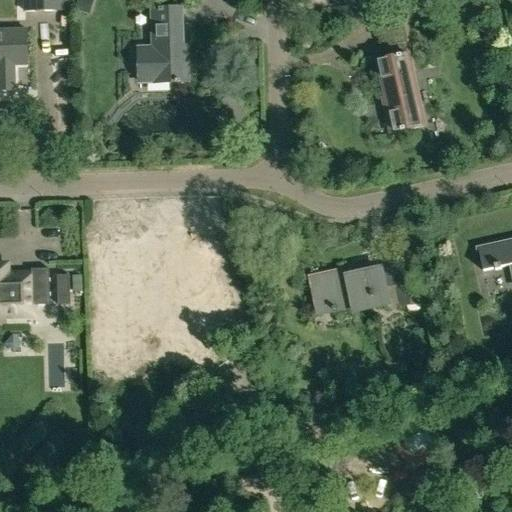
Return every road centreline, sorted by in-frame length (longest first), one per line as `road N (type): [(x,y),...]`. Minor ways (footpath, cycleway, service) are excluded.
road 1 (residential): [(0,188),(278,179)]
road 2 (residential): [(278,179),(319,203),(356,207),(511,175)]
road 3 (residential): [(278,179),(276,0)]
